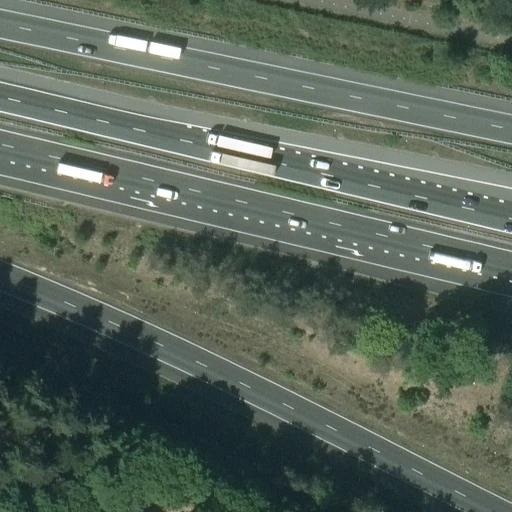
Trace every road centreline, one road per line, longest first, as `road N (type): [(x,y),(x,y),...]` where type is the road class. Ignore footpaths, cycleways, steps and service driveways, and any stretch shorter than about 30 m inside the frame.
road 1 (motorway): [(0,276),(238,382),(495,511)]
road 2 (motorway): [(511,220),(0,98)]
road 3 (motorway): [(0,144),(511,266)]
road 4 (motorway): [(511,130),(0,24)]
